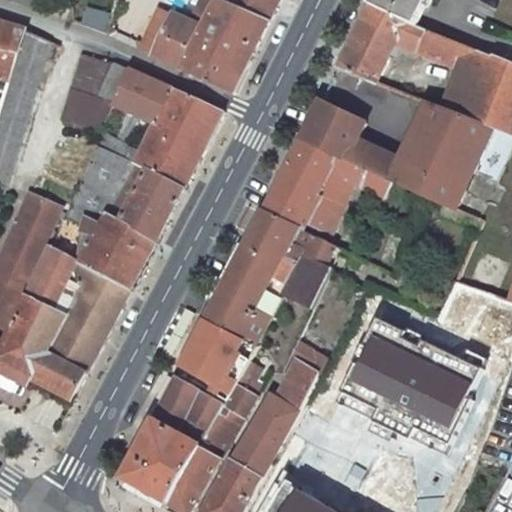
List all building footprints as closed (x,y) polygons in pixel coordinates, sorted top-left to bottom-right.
[(197,0),(187,22),(170,14),(151,56),(182,69),(202,26),(214,0),(197,0)] [(165,0),(165,1),(183,9),(187,0),(165,0)] [(214,0),(202,26),(254,50),(270,19),(227,0),(214,0)] [(227,0),(270,19),(279,0),(227,0)] [(375,0),(373,7),(421,26),(434,0),(375,0)] [(151,56),(170,14),(155,7),(136,48),(151,56)] [(373,7),(341,70),(365,79),(381,85),(395,48),(397,42),(403,45),(453,66),(462,44),(421,26),(373,7)] [(80,24),(105,32),(108,22),(83,13),(80,24)] [(0,48),(17,52),(24,29),(0,21),(0,48)] [(182,69),(233,93),(254,50),(202,26),(182,69)] [(49,40),(24,29),(17,52),(0,101),(0,184),(2,186),(9,162),(49,40)] [(403,45),(397,42),(395,48),(401,51),(403,45)] [(462,44),(453,66),(461,69),(470,47),(462,44)] [(511,64),(470,47),(461,69),(447,101),(431,94),(427,103),(431,104),(494,128),(511,134),(511,64)] [(17,52),(0,48),(0,100),(0,101),(17,52)] [(115,106),(132,71),(93,54),(83,51),(63,116),(103,131),(115,106)] [(365,79),(341,70),(335,82),(359,91),(365,79)] [(156,127),(176,91),(132,71),(115,106),(156,127)] [(224,112),(176,91),(156,127),(150,138),(144,150),(138,161),(137,162),(184,187),(224,112)] [(324,103),(305,140),(393,182),(456,212),(494,128),(431,104),(404,162),(377,148),(383,136),(367,129),(369,125),(324,103)] [(117,137),(144,150),(150,138),(123,126),(117,137)] [(305,140),(304,141),(266,214),(304,232),(307,225),(333,238),(354,186),(385,200),(393,182),(305,140)] [(129,157),(126,163),(134,167),(137,162),(138,161),(129,157)] [(130,289),(156,240),(108,214),(134,167),(126,163),(116,158),(106,175),(82,219),(78,260),(77,262),(130,289)] [(184,187),(137,162),(134,167),(108,214),(156,240),(184,187)] [(66,210),(82,219),(106,175),(87,165),(66,210)] [(61,209),(28,193),(3,245),(0,252),(0,347),(3,341),(0,339),(0,337),(42,244),(45,246),(61,209)] [(258,346),(274,319),(253,310),(284,251),(300,258),(308,261),(328,271),(330,269),(339,250),(304,232),(266,214),(209,324),(258,346)] [(399,266),(410,235),(391,228),(380,259),(399,266)] [(78,260),(53,247),(1,360),(76,396),(130,289),(77,262),(78,260)] [(308,261),(300,258),(298,262),(305,266),(308,261)] [(328,271),(308,261),(305,266),(287,298),(316,314),(337,273),(330,269),(328,271)] [(482,367),(375,318),(342,390),(449,438),(482,367)] [(258,346),(209,324),(185,370),(235,395),(239,390),(261,347),(258,346)] [(273,398),(208,511),(248,511),(313,398),(323,377),(325,378),(334,362),(300,344),(286,374),(294,376),(288,389),(293,391),(286,405),(273,398)] [(230,408),(179,381),(128,481),(171,505),(230,408)] [(235,395),(230,408),(171,505),(182,511),(194,511),(256,400),(239,390),(235,395)] [(333,511),(286,485),(270,511),(333,511)]
